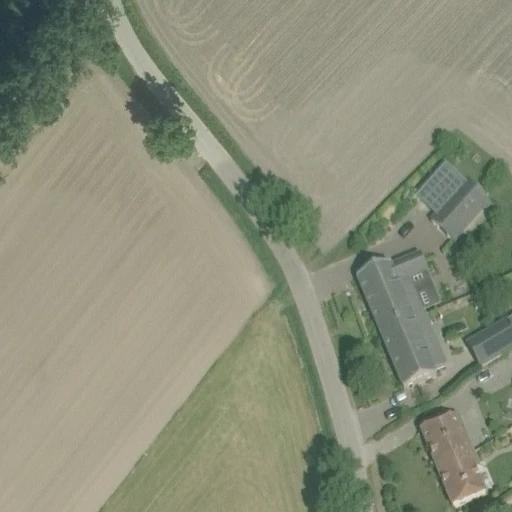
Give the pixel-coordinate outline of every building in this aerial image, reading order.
[(465,182),(430,221),(455,244),(490,204),(465,182)] [(420,253),(358,279),(381,334),(426,316),(412,279),(428,273),(420,253)] [(426,316),(381,334),(404,390),(433,377),(418,341),(434,335),(426,316)] [(511,319),(507,322),(506,320),(466,343),(480,369),(511,350),(511,319)] [(421,431),(437,468),(471,454),(455,417),(421,431)] [(475,465),(471,454),(437,468),(453,508),(485,495),(473,466),(475,465)]
